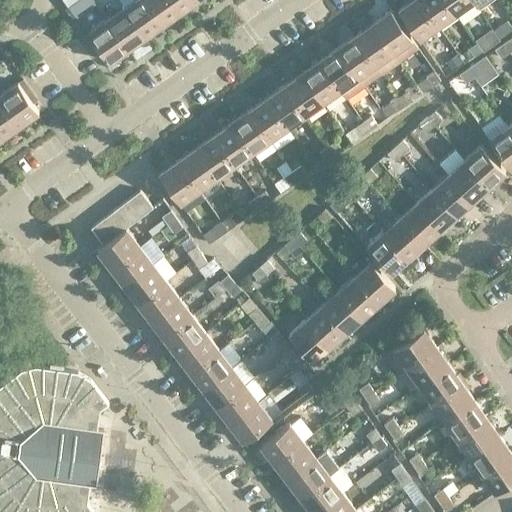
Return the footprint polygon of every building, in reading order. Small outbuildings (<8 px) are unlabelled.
[(162,22),(146,0),(131,0),(124,5),(145,35),(162,22)] [(180,10),(173,0),(146,0),(162,22),(180,10)] [(173,0),(180,10),(194,0),(173,0)] [(437,24),(420,0),(409,0),(398,8),(419,37),(437,24)] [(455,12),(446,0),(420,0),(437,24),(455,12)] [(471,0),(446,0),(455,12),(471,0)] [(492,0),(473,0),(480,9),(492,0)] [(145,35),(124,5),(106,18),(127,47),(145,35)] [(412,38),(391,8),(372,21),(399,60),(417,47),(411,38),(412,38)] [(127,47),(106,18),(88,31),(109,60),(127,47)] [(511,26),(507,20),(494,29),(500,37),(511,28),(511,26)] [(399,60),(372,21),(355,34),(382,72),(399,60)] [(482,39),(487,47),(497,40),(491,33),(482,39)] [(382,72),(355,34),(337,46),(364,84),(382,72)] [(511,48),(511,37),(511,36),(503,42),(509,51),(511,48)] [(509,51),(503,42),(494,48),(501,57),(509,51)] [(477,43),(470,49),(475,56),(482,51),(477,43)] [(364,84),(337,46),(319,59),(340,88),(346,97),(364,84)] [(457,53),(447,61),(453,69),(463,62),(457,53)] [(340,88),(319,59),(302,71),(322,100),(340,88)] [(482,70),(476,61),(467,67),(474,76),(482,70)] [(474,76),(467,67),(459,73),(465,82),(474,76)] [(440,78),(434,70),(426,76),(432,84),(440,78)] [(322,100),(302,71),(284,83),(305,113),(322,100)] [(18,80),(0,92),(0,94),(20,123),(39,110),(18,80)] [(305,113),(284,83),(266,96),(287,125),(305,113)] [(416,83),(398,95),(404,104),(422,92),(416,83)] [(20,123),(0,94),(0,132),(2,135),(20,123)] [(404,104),(398,95),(390,101),(396,110),(404,104)] [(287,125),(266,96),(249,108),(269,138),(287,125)] [(269,138),(249,108),(231,121),(252,150),(269,138)] [(442,117),(434,109),(427,116),(434,124),(442,117)] [(371,114),(363,120),(369,129),(377,123),(371,114)] [(434,124),(427,116),(419,123),(426,131),(434,124)] [(369,129),(363,120),(354,126),(361,135),(369,129)] [(252,150),(231,121),(213,133),(234,163),(252,150)] [(511,164),(511,129),(508,124),(489,137),(510,166),(511,164)] [(350,129),(346,132),(352,141),(356,138),(350,129)] [(234,163),(213,133),(195,146),(216,175),(234,163)] [(409,146),(402,138),(395,145),(402,153),(409,146)] [(336,139),(327,145),(334,154),(342,148),(336,139)] [(505,170),(481,143),(464,158),(488,185),(505,170)] [(334,154),(327,145),(319,151),(325,160),(334,154)] [(402,153),(395,145),(387,151),(394,160),(402,153)] [(216,175),(195,146),(177,158),(198,188),(216,175)] [(198,188),(177,158),(159,172),(180,201),(198,188)] [(488,185),(464,158),(448,172),(472,199),(488,185)] [(300,164),(292,170),(298,178),(307,173),(300,164)] [(377,175),(370,167),(362,173),(369,182),(377,175)] [(298,178),(292,170),(284,176),(290,184),(298,178)] [(472,199),(448,172),(432,187),(455,214),(472,199)] [(369,182),(362,173),(355,180),(362,188),(369,182)] [(355,180),(347,187),(354,195),(362,188),(355,180)] [(455,214),(432,187),(415,201),(439,228),(455,214)] [(153,205),(140,188),(115,207),(128,224),(153,205)] [(265,189),(256,195),(263,204),(271,198),(265,189)] [(263,204),(256,195),(248,201),(254,210),(263,204)] [(344,204),(337,196),(329,203),(336,211),(344,204)] [(439,228),(415,201),(399,215),(423,242),(439,228)] [(128,224),(115,207),(90,226),(103,243),(126,226),(128,224)] [(324,207),(317,214),(324,222),(332,215),(324,207)] [(176,217),(170,208),(162,215),(165,220),(167,223),(176,217)] [(229,214),(221,220),(227,229),(235,223),(229,214)] [(161,216),(148,226),(152,230),(165,220),(162,215),(161,216)] [(423,242),(399,215),(383,230),(407,257),(423,242)] [(182,225),(176,217),(167,223),(173,231),(182,225)] [(227,229),(221,220),(212,226),(219,235),(227,229)] [(140,244),(126,226),(103,243),(97,248),(111,266),(140,244)] [(306,238),(299,229),(291,236),(298,244),(306,238)] [(407,257),(383,230),(366,245),(390,272),(407,257)] [(298,244),(291,236),(284,243),(291,251),(298,244)] [(153,261),(140,244),(111,266),(124,283),(153,261)] [(201,252),(195,244),(186,250),(192,258),(201,252)] [(207,260),(201,252),(192,258),(198,267),(207,260)] [(274,266),(267,258),(259,265),(266,273),(274,266)] [(395,286),(371,259),(354,274),(378,301),(395,286)] [(166,279),(153,261),(124,283),(137,300),(166,279)] [(266,273),(259,265),(251,272),(258,280),(266,273)] [(234,281),(227,273),(219,280),(226,288),(234,281)] [(378,301),(354,274),(338,289),(362,316),(378,301)] [(179,296),(166,279),(137,300),(150,318),(179,296)] [(241,288),(234,281),(226,288),(233,295),(241,288)] [(362,316),(338,289),(321,303),(345,330),(362,316)] [(192,313),(179,296),(150,318),(164,335),(192,313)] [(345,330),(321,303),(305,317),(329,344),(345,330)] [(263,313),(256,305),(248,312),(255,320),(263,313)] [(205,331),(192,313),(164,335),(177,352),(205,331)] [(270,321),(263,313),(255,320),(262,328),(270,321)] [(329,344),(305,317),(288,332),(312,359),(329,344)] [(423,326),(397,345),(394,347),(385,354),(398,372),(436,345),(423,326)] [(218,348),(205,331),(177,352),(190,370),(218,348)] [(292,345),(285,338),(277,345),(284,353),(292,345)] [(298,353),(292,345),(284,353),(290,360),(298,353)] [(449,362),(436,345),(398,372),(410,390),(419,383),(449,362)] [(232,365),(218,348),(190,370),(203,387),(232,365)] [(461,380),(449,362),(419,383),(432,401),(461,380)] [(91,511),(94,510),(87,502),(80,501),(82,481),(88,482),(89,483),(90,482),(96,483),(99,458),(100,458),(101,457),(101,456),(101,455),(100,455),(103,429),(97,428),(96,427),(95,428),(90,427),(92,408),(100,409),(108,402),(90,378),(77,371),(35,365),(21,369),(0,384),(0,511),(91,511)] [(245,382),(232,365),(203,387),(216,404),(245,382)] [(321,379),(314,371),(306,378),(313,386),(321,379)] [(474,398),(461,380),(432,401),(444,419),(474,398)] [(359,387),(364,396),(373,389),(367,381),(359,387)] [(258,399),(245,382),(216,404),(229,421),(258,399)] [(325,384),(315,392),(330,412),(341,404),(325,384)] [(379,398),(373,389),(364,396),(370,404),(379,398)] [(355,399),(349,391),(341,397),(346,405),(355,399)] [(486,415),(474,398),(444,419),(457,436),(486,415)] [(272,417),(258,399),(229,421),(243,439),(272,417)] [(361,408),(355,399),(346,405),(352,414),(361,408)] [(498,433),(486,415),(457,436),(469,454),(498,433)] [(383,422),(389,431),(398,425),(392,416),(383,422)] [(289,421),(260,443),(274,461),(303,439),(289,421)] [(404,433),(398,425),(389,431),(395,439),(404,433)] [(366,432),(371,441),(380,435),(374,426),(366,432)] [(511,451),(498,433),(469,454),(481,472),(511,451)] [(386,443),(380,435),(371,441),(377,449),(386,443)] [(316,456),(303,439),(274,461),(287,478),(316,456)] [(326,449),(316,456),(287,478),(300,495),(329,473),(339,466),(326,449)] [(511,477),(511,452),(511,451),(481,472),(495,490),(511,477)] [(408,458),(414,466),(423,460),(417,452),(408,458)] [(429,468),(423,460),(414,466),(420,475),(429,468)] [(390,468),(396,476),(405,470),(399,462),(390,468)] [(411,478),(405,470),(396,476),(402,484),(411,478)] [(313,511),(342,490),(329,473),(300,495),(313,511)] [(433,493),(439,501),(448,495),(442,487),(433,493)] [(349,511),(355,508),(342,490),(313,511),(349,511)] [(454,504),(448,495),(439,501),(445,510),(454,504)] [(415,503),(421,511),(430,505),(424,497),(415,503)]
